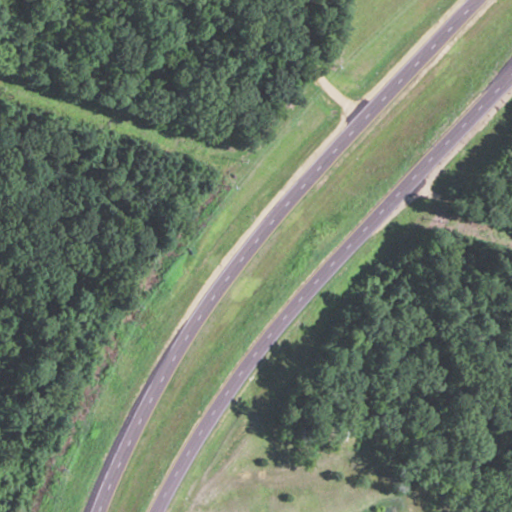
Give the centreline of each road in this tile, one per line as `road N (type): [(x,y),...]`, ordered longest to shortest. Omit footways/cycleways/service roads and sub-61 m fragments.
road 1 (trunk): [(475,0),(233,267),(175,348),(95,511)]
road 2 (trunk): [(152,511),(213,408),(299,297),(511,70)]
